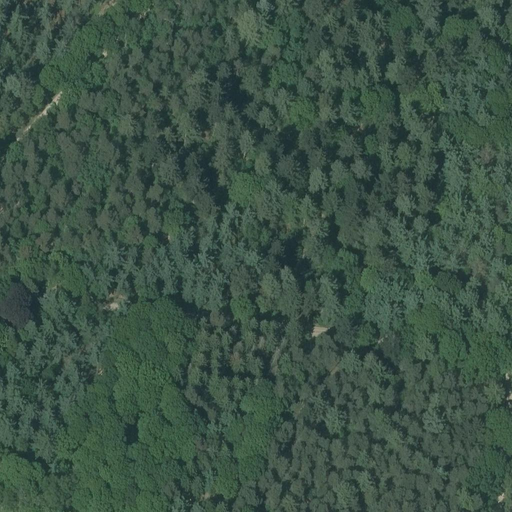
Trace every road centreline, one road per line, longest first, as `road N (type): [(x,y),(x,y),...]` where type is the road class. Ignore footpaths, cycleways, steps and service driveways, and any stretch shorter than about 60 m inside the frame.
road 1 (track): [(511,52),(408,107),(358,176),(334,194),(135,255),(51,301)]
road 2 (track): [(511,358),(0,295)]
road 3 (track): [(0,170),(161,0)]
